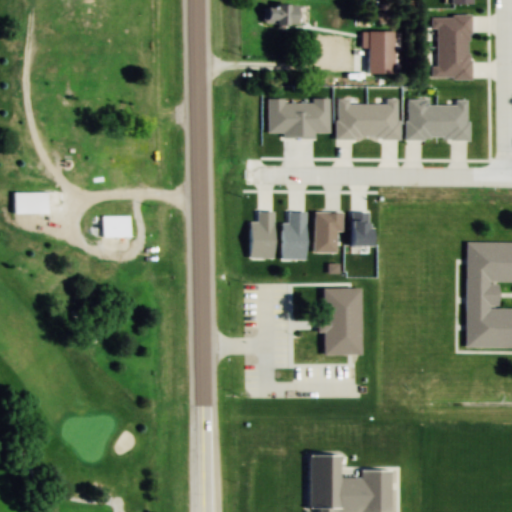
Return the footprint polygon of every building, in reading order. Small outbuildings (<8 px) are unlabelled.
[(259,23),(294,23),(294,3),(259,3),(259,23)] [(432,16),(433,79),(467,78),(466,15),(432,16)] [(334,99),(333,139),(394,139),(394,100),(334,99)] [(403,99),(402,138),(463,138),(463,99),(403,99)] [(8,191),(8,213),(44,213),(44,191),(8,191)] [(127,214),(98,214),(98,237),(127,237),(127,214)] [(461,347),(511,347),(511,241),(462,241),(461,347)] [(356,287),(318,287),(317,354),(356,354),(356,287)] [(303,454),(302,508),(387,508),(387,470),(356,470),(356,478),(335,478),(335,454),(303,454)]
